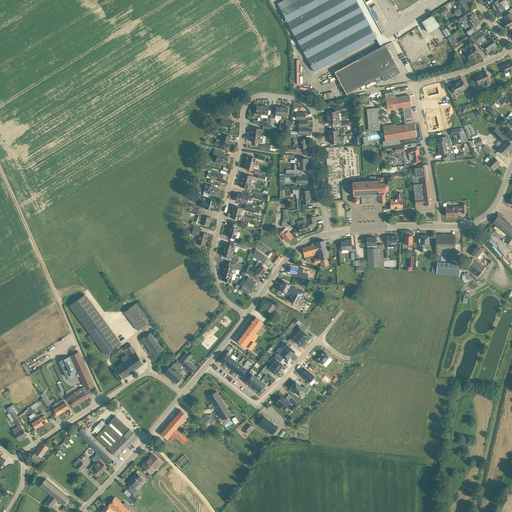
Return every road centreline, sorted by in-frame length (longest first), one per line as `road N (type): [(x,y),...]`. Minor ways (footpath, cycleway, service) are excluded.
road 1 (residential): [(246,316),(217,288),(211,261),(247,101),(280,95),(313,110),(328,233)]
road 2 (residential): [(440,226),(416,88),(505,51),(474,0)]
road 3 (residential): [(22,459),(30,446),(143,374),(182,394)]
road 4 (track): [(0,169),(71,329)]
road 5 (tertiary): [(182,394),(80,511)]
road 6 (residential): [(206,366),(256,405),(318,338)]
road 7 (tertiary): [(328,233),(301,243),(246,316)]
